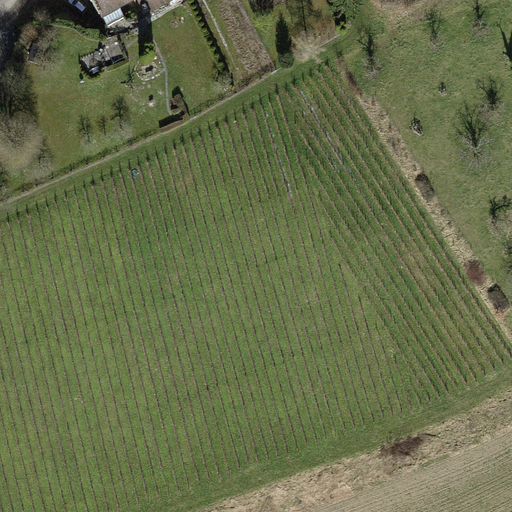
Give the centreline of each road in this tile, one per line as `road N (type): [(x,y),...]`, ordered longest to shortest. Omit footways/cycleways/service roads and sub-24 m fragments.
road 1 (track): [(0,213),(320,58),(367,23),(453,0)]
road 2 (track): [(135,511),(509,372)]
